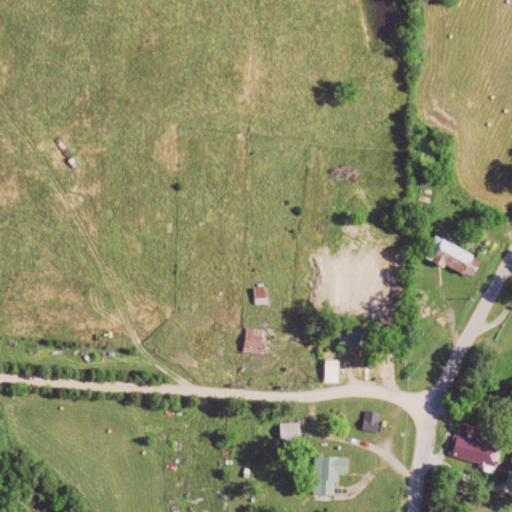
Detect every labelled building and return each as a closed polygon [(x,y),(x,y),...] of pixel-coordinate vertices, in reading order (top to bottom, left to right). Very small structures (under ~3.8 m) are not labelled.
[(429,254),(467,273),(478,253),(440,233),(429,254)] [(248,351),(268,352),(270,328),(250,327),(248,351)] [(371,332),(349,329),(347,344),(369,348),(371,332)] [(343,359),(330,359),(329,381),(343,381),(343,359)] [(506,445),(462,435),(457,456),(501,466),(506,445)] [(353,456),(319,455),(317,492),(341,493),(342,472),(353,472),(353,456)]
